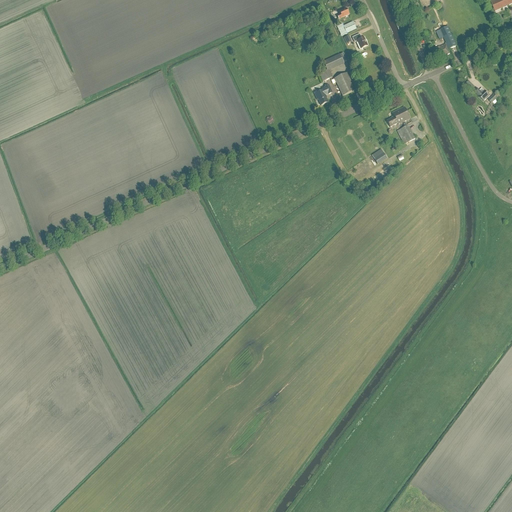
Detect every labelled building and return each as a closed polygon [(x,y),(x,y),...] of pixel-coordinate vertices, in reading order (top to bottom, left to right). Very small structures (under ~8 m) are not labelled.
[(511,0),(486,0),(489,6),(491,5),(495,13),(511,5),(511,0)] [(337,17),(338,20),(348,16),(346,10),(338,13),(340,16),(337,17)] [(342,27),(346,35),(356,30),(352,22),(342,27)] [(428,55),(431,62),(436,60),(436,61),(449,55),(448,52),(456,48),(447,28),(436,33),(439,40),(443,38),(445,45),(436,49),(437,51),(433,53),(428,55)] [(356,42),(359,50),(367,46),(366,44),(366,43),(366,41),(365,41),(364,38),(361,40),(359,35),(352,38),(354,43),(356,42)] [(352,42),(350,36),(344,38),(347,44),(352,42)] [(332,78),(328,70),(347,62),(343,54),(323,62),(326,71),(319,74),(322,82),(332,78)] [(334,80),(342,97),(354,91),(347,74),(334,80)] [(475,88),(468,82),(464,86),(471,92),(475,88)] [(318,100),(321,106),(328,103),(326,98),(325,98),(324,96),(327,95),(328,95),(332,93),(328,85),(324,87),(324,88),(321,89),(322,91),(317,93),(317,92),(314,93),(317,101),(318,100)] [(479,97),(483,102),(490,96),(485,91),(485,92),(482,89),(479,91),(477,88),(474,92),(479,97)] [(487,100),(491,104),(496,100),(493,96),(487,100)] [(386,122),(389,128),(396,124),(397,126),(409,120),(404,108),(391,114),(393,117),(390,119),(390,120),(386,122)] [(403,145),(415,140),(414,139),(410,130),(408,126),(397,132),(403,145)] [(387,159),(381,150),(372,155),(374,160),(378,165),(380,164),(387,159)]
